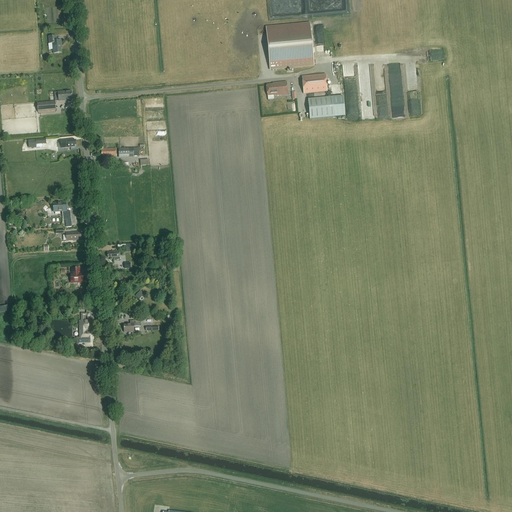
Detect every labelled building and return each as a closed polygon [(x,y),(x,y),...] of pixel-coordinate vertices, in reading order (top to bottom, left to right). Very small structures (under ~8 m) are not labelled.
[(266,27),(270,70),(314,66),(310,23),(266,27)] [(61,46),(62,46),(61,40),(56,41),(56,36),(49,37),(50,44),(53,43),(53,54),(62,53),(61,46)] [(327,92),(326,75),(302,77),(304,94),(327,92)] [(267,85),(268,96),(274,96),(275,97),(289,95),(287,82),(273,84),(273,85),(267,85)] [(38,112),(56,110),(55,102),(70,100),(70,98),(72,98),(71,91),(54,92),(55,101),(37,103),(38,112)] [(343,96),(308,100),(310,117),(310,120),(345,116),(343,96)] [(46,144),(46,139),(28,141),(29,148),(36,147),(36,145),(46,144)] [(60,140),(61,148),(74,147),(74,145),(76,145),(75,140),(74,140),(74,139),(60,140)] [(117,149),(107,149),(107,146),(106,145),(104,145),(103,146),(103,150),(101,150),(101,155),(104,155),(104,156),(117,156),(117,149)] [(137,148),(119,149),(119,158),(134,157),(134,156),(137,156),(137,148)] [(54,212),(65,211),(64,203),(53,204),(54,212)] [(66,228),(72,227),(70,212),(62,212),(63,221),(66,220),(66,228)] [(81,238),(83,238),(82,233),(81,233),(81,232),(66,233),(67,240),(81,239),(81,238)] [(120,251),(107,252),(108,258),(110,258),(110,260),(114,260),(114,261),(117,261),(117,260),(120,260),(120,251)] [(73,273),(74,274),(70,275),(71,282),(73,282),(73,283),(76,283),(76,282),(83,281),(82,274),(77,274),(77,273),(79,273),(79,268),(72,269),(72,273),(73,273)] [(92,321),(89,321),(89,314),(82,314),(82,321),(80,321),(80,332),(82,331),(82,339),(77,340),(77,347),(92,347),(92,339),(94,339),(94,331),(90,331),(89,327),(92,327),(92,321)] [(134,327),(141,326),(141,321),(130,321),(130,325),(124,325),(124,333),(134,332),(134,327)]
